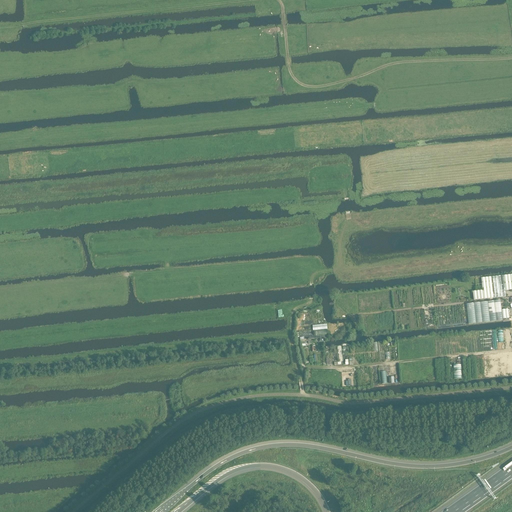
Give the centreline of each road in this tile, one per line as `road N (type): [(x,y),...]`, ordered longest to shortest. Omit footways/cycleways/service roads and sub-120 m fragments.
road 1 (motorway): [(511,447),(439,466),(306,445),(261,447),(212,468),(157,511)]
road 2 (track): [(297,366),(511,350)]
road 3 (motorway): [(176,511),(225,475),(258,465),(294,473),(327,511)]
road 4 (track): [(511,292),(349,315)]
